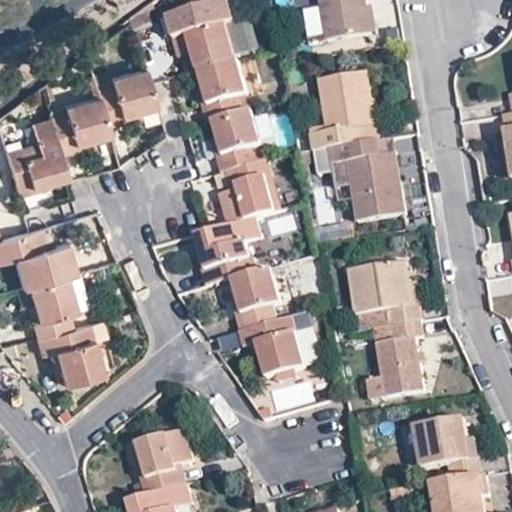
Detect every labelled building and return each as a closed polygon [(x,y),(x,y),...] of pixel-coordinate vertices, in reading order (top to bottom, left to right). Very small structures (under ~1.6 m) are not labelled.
[(366,9),(364,0),(320,0),(328,42),(370,35),(366,9)] [(373,8),(366,9),(370,35),(377,33),(373,8)] [(193,55),(198,72),(199,72),(238,61),(224,11),(170,25),(174,42),(182,40),(189,38),(193,55)] [(186,57),(193,55),(189,38),(182,40),(186,57)] [(238,61),(199,72),(204,88),(214,122),(245,113),(240,98),(250,96),(240,60),(238,61)] [(156,108),(149,85),(145,69),(109,79),(110,87),(96,91),(97,96),(104,122),(138,113),(156,108)] [(96,91),(91,76),(86,77),(92,97),(97,96),(96,91)] [(379,144),(377,128),(369,129),(361,76),(320,83),(328,131),(311,134),(315,155),(332,152),(379,144)] [(214,122),(204,88),(197,90),(207,124),(214,122)] [(104,122),(97,96),(92,97),(63,106),(48,110),(50,117),(59,149),(91,141),(108,136),(106,129),(104,122)] [(511,109),(502,111),(511,170),(511,109)] [(245,113),(214,122),(219,139),(228,172),(233,171),(259,164),(255,148),(264,145),(254,111),(245,113)] [(139,119),(138,113),(104,122),(106,129),(139,119)] [(59,149),(50,117),(31,122),(34,142),(18,147),(21,158),(8,162),(17,196),(31,192),(28,178),(44,173),(46,183),(67,179),(61,155),(59,149)] [(228,172),(219,139),(212,141),(221,175),(226,173),(228,172)] [(59,149),(61,155),(93,148),(91,141),(59,149)] [(385,143),(379,144),(332,152),(334,166),(349,163),(355,203),(359,225),(407,217),(401,178),(391,179),(387,157),(397,155),(395,141),(385,143)] [(4,151),(8,162),(21,158),(18,147),(4,151)] [(387,157),(391,179),(401,178),(397,155),(387,157)] [(239,191),(232,193),(220,196),(228,227),(257,219),(277,214),(267,177),(273,176),(269,161),(259,164),(233,171),(239,191)] [(349,163),(334,166),(341,205),(355,203),(349,163)] [(233,171),(228,172),(226,173),(232,193),(239,191),(233,171)] [(48,188),(46,183),(44,173),(28,178),(31,192),(48,188)] [(277,214),(284,212),(273,176),(267,177),(277,214)] [(228,227),(216,231),(196,237),(201,254),(213,252),(218,269),(206,272),(210,288),(233,281),(242,278),(238,263),(251,260),(247,243),(262,239),(257,219),(228,227)] [(41,250),(52,246),(47,226),(36,230),(41,250)] [(36,230),(28,232),(0,239),(0,262),(12,260),(20,289),(27,287),(66,275),(75,273),(66,242),(52,246),(41,250),(36,230)] [(201,254),(206,272),(218,269),(213,252),(201,254)] [(206,272),(201,254),(198,255),(207,288),(210,288),(206,272)] [(242,278),(255,275),(251,260),(238,263),(242,278)] [(391,312),(393,329),(395,329),(422,325),(425,324),(421,305),(414,306),(411,287),(407,264),(351,273),(359,317),(391,312)] [(273,269),(255,275),(242,278),(233,281),(238,299),(247,331),(279,322),(274,307),(283,305),(273,269)] [(66,275),(27,287),(31,303),(41,336),(71,327),(68,313),(75,311),(66,275)] [(418,286),(411,287),(414,306),(421,305),(418,286)] [(247,331),(238,299),(231,301),(241,333),(247,331)] [(41,336),(31,303),(24,305),(33,338),(41,336)] [(247,331),(241,333),(239,334),(243,349),(251,347),(258,345),(263,363),(267,379),(307,369),(293,318),(279,322),(247,331)] [(71,327),(41,336),(33,338),(38,356),(46,354),(53,352),(58,370),(62,386),(102,374),(88,323),(71,327)] [(422,325),(395,329),(397,343),(379,346),(388,400),(426,394),(421,366),(419,358),(417,342),(425,341),(422,325)] [(258,345),(251,347),(256,365),(263,363),(258,345)] [(53,352),(46,354),(51,372),(58,370),(53,352)] [(419,358),(421,366),(428,365),(426,357),(419,358)] [(451,467),(453,485),(486,479),(483,460),(474,462),(471,442),(469,421),(418,429),(424,471),(451,467)] [(146,498),(180,488),(175,467),(182,466),(195,462),(186,431),(138,445),(149,482),(142,484),(146,498)] [(480,441),(471,442),(474,462),(483,460),(480,441)] [(132,447),(142,484),(149,482),(138,445),(132,447)] [(188,486),(182,466),(175,467),(180,488),(188,486)] [(486,479),(453,485),(435,488),(439,511),(482,511),(481,502),(489,500),(495,499),(492,478),(486,479)] [(180,488),(146,498),(128,502),(131,511),(179,511),(179,510),(194,505),(188,486),(180,488)] [(491,511),(489,500),(481,502),(482,511),(491,511)]
